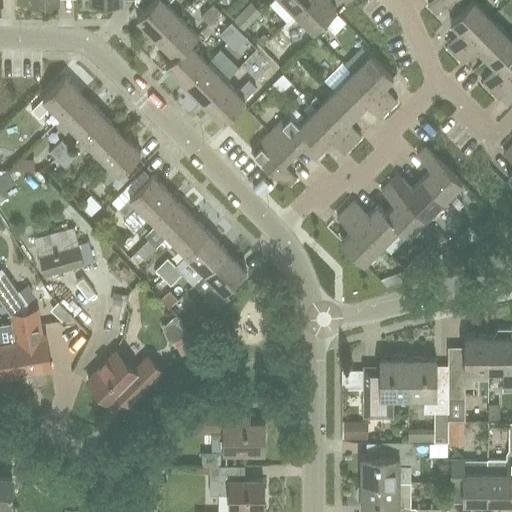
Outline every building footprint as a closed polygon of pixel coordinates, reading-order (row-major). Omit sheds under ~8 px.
[(154,37),(176,15),(166,5),(171,0),(154,0),(141,13),(136,18),(154,37)] [(293,15),(308,0),(279,0),(285,6),(293,15)] [(308,0),(293,15),(311,33),(333,11),(324,1),(324,0),(308,0)] [(449,0),(431,0),(426,5),(435,14),(449,0)] [(453,56),(489,19),(471,0),(449,23),(459,33),(445,47),(453,56)] [(471,0),(489,19),(499,10),(489,0),(471,0)] [(233,20),(243,29),(260,12),(250,3),(233,20)] [(200,16),(207,22),(218,12),(211,5),(200,16)] [(293,15),(285,6),(276,15),(285,23),(293,15)] [(172,56),(186,42),(194,34),(176,15),(154,37),(172,56)] [(485,59),(507,37),(489,19),(453,56),(461,64),(475,50),(485,59)] [(246,39),(231,24),(219,36),(225,42),(234,51),(246,39)] [(255,41),(261,47),(268,39),(262,33),(255,41)] [(489,91),(511,67),(511,41),(507,37),(485,59),(494,69),(480,83),(489,91)] [(205,62),(186,42),(172,56),(164,64),(183,83),(205,62)] [(343,66),(351,74),(370,55),(361,47),(343,66)] [(205,62),(224,81),(237,68),(218,49),(205,62)] [(351,74),(387,111),(396,102),(382,88),(392,78),(370,55),(351,74)] [(202,103),(224,81),(205,62),(183,83),(202,103)] [(351,74),(343,66),(341,64),(323,82),(333,92),(351,74)] [(511,67),(489,91),(497,100),(511,86),(511,87),(511,67)] [(379,119),(387,111),(351,74),(333,92),(355,114),(365,105),(379,119)] [(83,94),(64,75),(44,95),(42,97),(43,98),(32,109),(39,117),(51,106),(61,116),(83,94)] [(282,75),(272,85),(281,94),(291,85),(282,75)] [(224,81),(202,103),(221,122),(243,101),(256,88),(248,79),(235,92),(224,81)] [(346,124),(355,114),(333,92),(315,110),(351,146),(360,138),(346,124)] [(80,135),(102,113),(83,94),(61,116),(69,125),(66,128),(70,131),(73,128),(80,135)] [(292,108),(285,115),(297,127),(304,121),(292,108)] [(343,155),(351,146),(315,110),(304,121),(297,127),(320,149),(329,140),(343,155)] [(88,150),(91,147),(99,155),(121,132),(102,113),(80,135),(87,143),(84,146),(88,150)] [(320,149),(297,127),(285,115),(267,133),(290,156),(300,146),(314,160),(321,153),(319,150),(320,149)] [(49,123),(52,126),(57,120),(54,117),(49,123)] [(121,132),(99,155),(109,165),(105,168),(98,176),(107,185),(110,181),(122,169),(140,152),(121,132)] [(284,161),(290,156),(267,133),(250,151),(281,182),(286,188),(295,180),(280,165),(284,161)] [(56,159),(69,147),(60,138),(47,150),(56,159)] [(511,147),(510,146),(502,154),(511,164),(511,171),(506,178),(511,184),(511,147)] [(69,147),(56,159),(64,167),(77,155),(69,147)] [(419,179),(441,202),(459,183),(424,147),(415,156),(429,170),(419,179)] [(109,165),(99,155),(95,158),(105,168),(109,165)] [(21,156),(8,169),(35,169),(35,156),(21,156)] [(117,208),(153,173),(145,166),(110,200),(117,208)] [(0,170),(0,190),(15,182),(7,169),(3,169),(0,170)] [(122,169),(110,181),(116,188),(129,176),(122,169)] [(153,173),(117,208),(124,215),(126,216),(137,205),(147,216),(171,193),(165,186),(153,173)] [(441,202),(419,179),(410,188),(396,174),(387,183),(423,219),(441,202)] [(405,237),(423,219),(387,183),(379,191),(393,206),(384,215),(398,229),(405,237)] [(91,213),(101,203),(90,192),(80,201),(91,213)] [(154,223),(166,235),(190,212),(171,193),(147,216),(154,223)] [(398,229),(384,215),(375,206),(365,216),(351,202),(343,210),(380,247),(398,229)] [(126,216),(124,215),(121,218),(133,230),(147,216),(137,205),(126,216)] [(361,266),(380,247),(343,210),(334,219),(348,233),(341,241),(339,243),(361,266)] [(185,254),(209,231),(190,212),(166,235),(174,243),(172,245),(175,249),(178,246),(185,254)] [(145,232),(149,236),(130,254),(138,263),(166,235),(154,223),(145,232)] [(84,263),(78,241),(74,224),(34,235),(44,275),(84,263)] [(228,250),(209,231),(185,254),(175,265),(182,273),(193,284),(204,274),(228,250)] [(78,241),(84,263),(94,260),(88,238),(78,241)] [(204,274),(193,284),(212,303),(225,290),(246,270),(237,260),(228,250),(204,274)] [(162,277),(175,265),(166,256),(154,268),(162,277)] [(0,296),(7,306),(9,321),(18,374),(49,369),(43,337),(40,337),(37,322),(34,305),(31,305),(1,264),(0,264),(0,296)] [(123,265),(118,270),(124,276),(129,271),(123,265)] [(175,265),(162,277),(170,285),(182,273),(175,265)] [(125,305),(127,292),(113,289),(111,302),(125,305)] [(169,289),(160,297),(170,307),(178,299),(169,289)] [(225,290),(212,303),(218,309),(231,296),(225,290)] [(72,316),(56,301),(49,307),(62,318),(72,316)] [(195,303),(180,318),(194,333),(210,318),(195,303)] [(200,346),(194,333),(180,318),(174,312),(161,324),(169,340),(174,339),(180,354),(200,346)] [(0,377),(18,374),(9,321),(0,321),(0,377)] [(511,351),(510,352),(510,333),(510,329),(496,328),(493,336),(487,335),(486,372),(502,372),(502,391),(511,391),(511,351)] [(486,372),(487,335),(463,335),(463,343),(463,352),(447,353),(447,361),(448,371),(446,371),(447,399),(463,399),(463,386),(474,386),(474,380),(486,379),(486,372)] [(447,343),(447,353),(463,352),(463,343),(447,343)] [(107,402),(116,394),(126,404),(159,372),(145,357),(132,370),(112,350),(83,378),(107,402)] [(392,395),(407,395),(407,358),(406,358),(406,354),(384,354),(384,358),(380,358),(380,361),(380,372),(368,372),(368,416),(392,416),(392,395)] [(446,371),(435,371),(435,361),(435,359),(407,358),(407,395),(422,395),(422,412),(434,412),(434,425),(434,442),(446,442),(447,419),(447,399),(446,371)] [(380,372),(380,361),(362,361),(362,367),(362,386),(362,416),(368,416),(368,372),(380,372)] [(447,361),(435,361),(435,371),(446,371),(448,371),(447,361)] [(341,386),(362,386),(362,367),(341,367),(341,386)] [(447,419),(463,420),(463,399),(447,399),(447,419)] [(499,400),(486,400),(486,420),(491,420),(500,420),(499,400)] [(199,401),(187,401),(186,411),(199,411),(199,401)] [(263,423),(250,423),(250,409),(223,409),(203,409),(203,433),(223,433),(223,453),(263,453),(263,423)] [(447,419),(446,442),(463,442),(463,420),(447,419)] [(511,419),(508,420),(508,460),(486,460),(486,503),(510,503),(510,498),(510,486),(511,485),(511,419)] [(363,421),(341,421),(342,441),(345,441),(363,442),(363,421)] [(427,442),(434,442),(434,425),(407,425),(407,442),(415,442),(427,442)] [(397,465),(415,465),(415,442),(407,442),(389,442),(389,457),(365,456),(361,456),(361,483),(397,483),(397,465)] [(389,457),(389,442),(365,442),(365,456),(389,457)] [(427,453),(446,453),(446,442),(434,442),(427,442),(427,453)] [(201,450),(201,463),(220,463),(219,450),(201,450)] [(486,504),(486,503),(486,460),(450,459),(450,483),(450,485),(462,485),(462,500),(462,503),(470,503),(470,504),(473,507),(483,507),(486,504)] [(223,465),(197,466),(197,474),(209,474),(209,495),(228,495),(228,507),(263,507),(264,480),(244,480),(244,465),(223,465)] [(0,504),(9,505),(12,478),(0,477),(0,504)] [(388,511),(414,511),(414,505),(415,494),(397,493),(397,483),(361,483),(361,486),(359,486),(356,488),(356,498),(359,500),(361,500),(361,508),(376,508),(389,508),(388,511)] [(447,500),(462,500),(462,485),(450,485),(450,483),(447,483),(447,500)]
